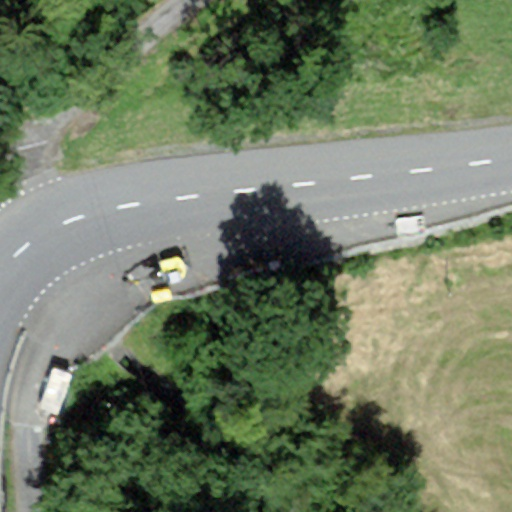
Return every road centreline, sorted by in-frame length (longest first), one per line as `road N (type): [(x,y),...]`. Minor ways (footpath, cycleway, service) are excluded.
road 1 (tertiary): [(31,244),(148,206),(511,158)]
road 2 (unclassified): [(193,0),(39,134),(30,165),(31,244)]
